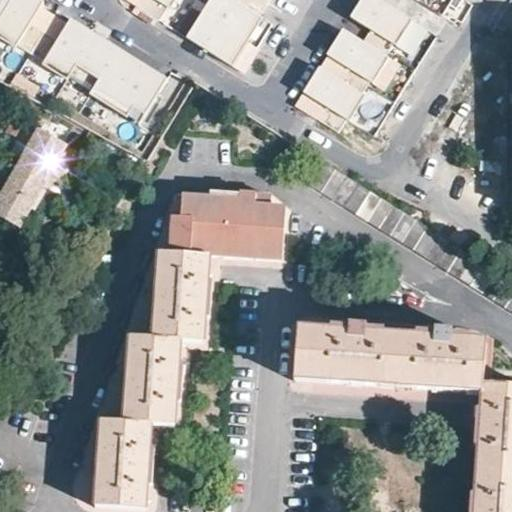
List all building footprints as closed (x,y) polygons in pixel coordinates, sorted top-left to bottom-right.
[(38,0),(0,0),(0,35),(18,46),(45,63),(70,79),(93,93),(129,115),(142,123),(156,100),(131,85),(144,65),(131,57),(99,37),(76,23),(72,21),(60,40),(45,31),(32,23),(45,4),(40,1),(38,0)] [(140,0),(136,7),(160,21),(168,8),(173,0),(140,0)] [(173,0),(168,8),(172,10),(177,0),(173,0)] [(233,0),(211,0),(187,39),(230,65),(260,17),(270,0),(239,0),(238,3),(233,0)] [(325,106),(316,119),(339,133),(347,120),(375,138),(437,38),(376,0),(362,0),(360,5),(351,19),(371,32),(363,44),(344,31),(336,43),(328,56),(348,69),(340,82),(320,69),(313,81),(305,94),(325,106)] [(415,0),(443,17),(450,6),(457,10),(463,0),(415,0)] [(260,17),(230,65),(233,68),(263,19),(260,17)] [(18,46),(0,35),(0,39),(16,49),(18,46)] [(45,63),(43,66),(68,82),(70,79),(45,63)] [(161,75),(144,65),(131,85),(156,100),(168,80),(161,75)] [(93,93),(91,96),(127,118),(129,115),(93,93)] [(17,143),(24,130),(14,125),(6,136),(17,143)] [(0,199),(0,216),(22,230),(45,193),(48,192),(53,183),(59,186),(78,155),(41,133),(11,181),(7,182),(3,189),(5,191),(0,199)] [(511,281),(336,170),(323,162),(310,183),(511,312),(511,281)] [(210,318),(211,298),(210,296),(209,294),(207,292),(206,290),(208,259),(208,258),(209,257),(210,257),(211,256),(280,261),(283,210),(283,209),(283,208),(269,207),(268,196),(208,192),(207,199),(175,196),(174,218),(171,218),(169,253),(158,252),(152,339),(132,337),(131,337),(131,338),(129,338),(130,339),(124,422),(102,421),(96,507),(144,511),(147,476),(149,475),(151,475),(152,473),(153,471),(155,450),(149,449),(151,425),(172,426),(173,426),(173,425),(173,424),(175,402),(180,402),(182,381),(181,379),(180,377),(179,376),(177,375),(181,341),(201,343),(202,342),(203,318),(210,318)] [(511,511),(511,385),(483,384),(486,342),(457,341),(457,336),(451,336),(450,333),(435,332),(435,335),(428,334),(428,338),(371,335),(371,330),(365,329),(365,327),(347,325),(347,328),(342,328),(341,332),(297,330),(292,380),(483,394),(481,420),(479,421),(477,422),(476,424),(475,427),(474,445),(475,447),(479,447),(476,493),(471,493),(469,510),(469,511),(511,511)]
